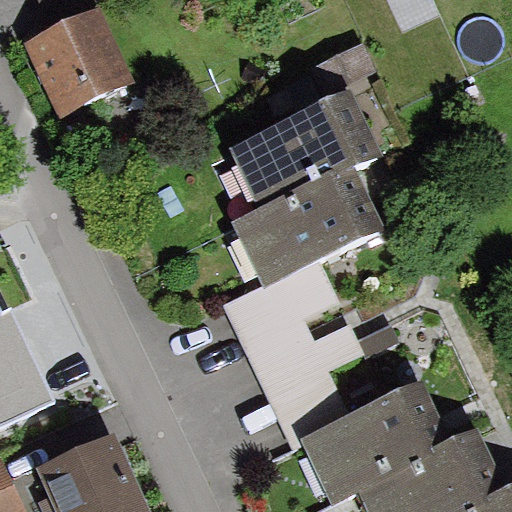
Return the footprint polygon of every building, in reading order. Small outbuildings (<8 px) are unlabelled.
[(114,0),(35,0),(51,34),(23,46),(61,131),(137,97),(99,11),(116,4),(114,0)] [(349,99),(234,154),(262,214),(229,229),(262,295),(322,267),(383,241),(351,174),(378,161),(349,99)] [(289,456),(302,451),(356,426),(332,375),(363,360),(348,328),(315,343),(306,323),(341,307),(322,267),(262,295),(225,311),(289,456)] [(4,321),(0,313),(0,438),(58,411),(14,316),(4,321)] [(356,426),(302,451),(331,511),(343,511),(359,504),(363,511),(511,511),(511,496),(511,497),(482,437),(454,451),(424,390),(356,426)] [(146,511),(117,443),(39,475),(51,502),(42,505),(45,511),(146,511)] [(0,511),(21,511),(0,467),(0,511)]
